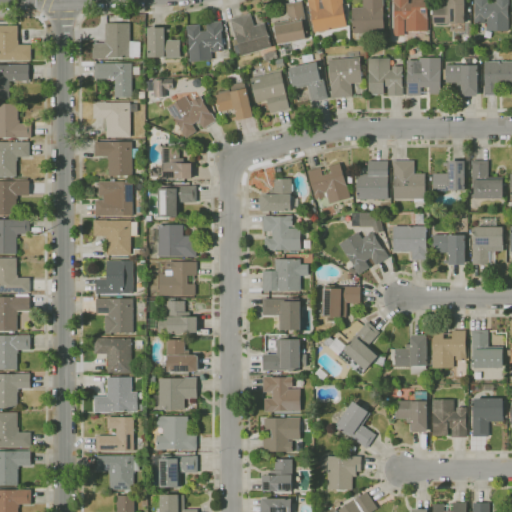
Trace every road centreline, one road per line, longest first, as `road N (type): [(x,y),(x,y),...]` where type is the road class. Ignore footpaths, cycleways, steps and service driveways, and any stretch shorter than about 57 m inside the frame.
road 1 (residential): [(511,128),(348,129),(231,159),(231,511)]
road 2 (residential): [(67,0),(63,511)]
